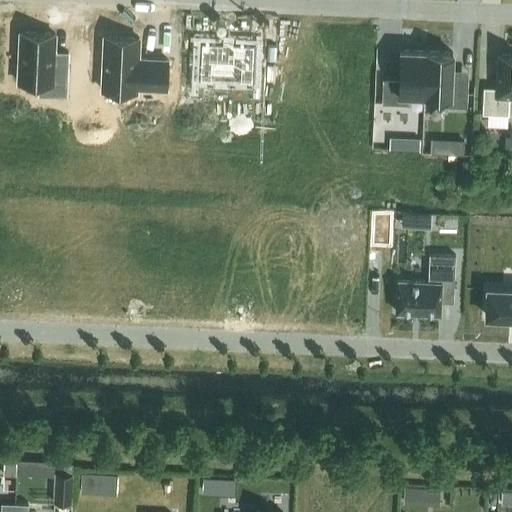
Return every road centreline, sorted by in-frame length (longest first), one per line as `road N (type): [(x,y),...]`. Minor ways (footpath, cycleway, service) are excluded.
road 1 (residential): [(0,330),(511,354)]
road 2 (residential): [(511,16),(173,0)]
